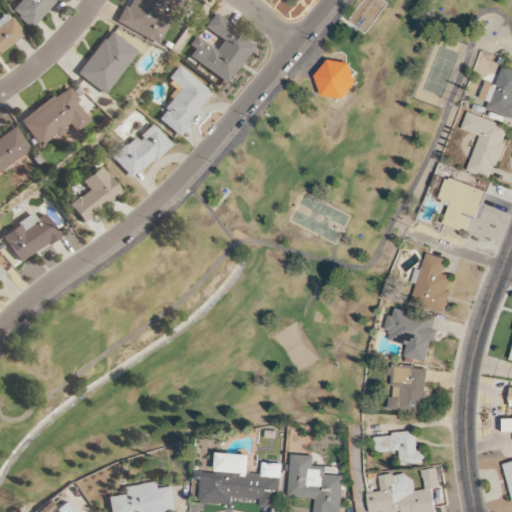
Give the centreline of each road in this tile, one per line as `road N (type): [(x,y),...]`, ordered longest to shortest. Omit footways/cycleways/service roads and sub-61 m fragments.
road 1 (residential): [(331,0),(156,202),(0,328)]
road 2 (tertiary): [(511,246),(480,332),(467,398),(476,511)]
road 3 (residential): [(0,91),(70,35),(94,0)]
